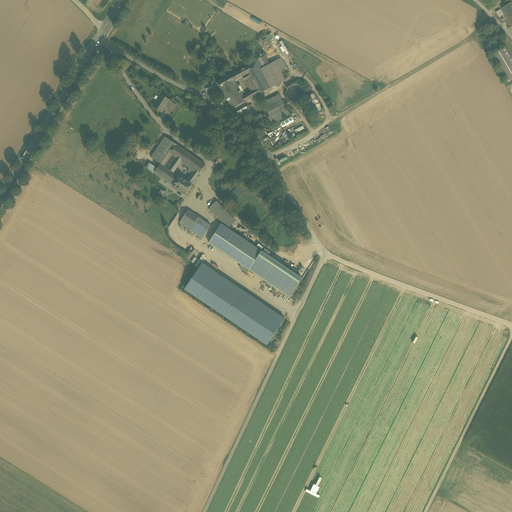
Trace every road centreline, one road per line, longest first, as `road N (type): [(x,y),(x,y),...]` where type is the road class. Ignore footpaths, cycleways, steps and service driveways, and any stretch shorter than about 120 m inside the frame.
road 1 (track): [(204,511),(325,252)]
road 2 (track): [(206,162),(174,227),(296,314)]
road 3 (track): [(325,252),(511,325)]
road 4 (primary): [(103,29),(0,200)]
road 5 (track): [(425,511),(511,336)]
road 6 (track): [(325,252),(241,119)]
